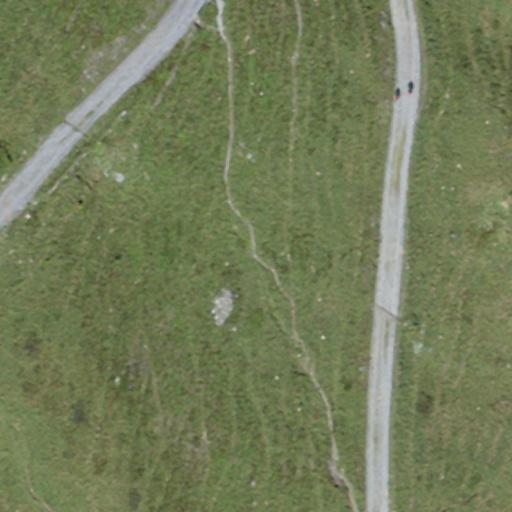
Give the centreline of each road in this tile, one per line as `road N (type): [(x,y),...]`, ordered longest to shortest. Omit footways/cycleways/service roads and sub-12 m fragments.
road 1 (track): [(378,511),(381,361),(408,94),(405,0)]
road 2 (track): [(193,0),(0,223)]
